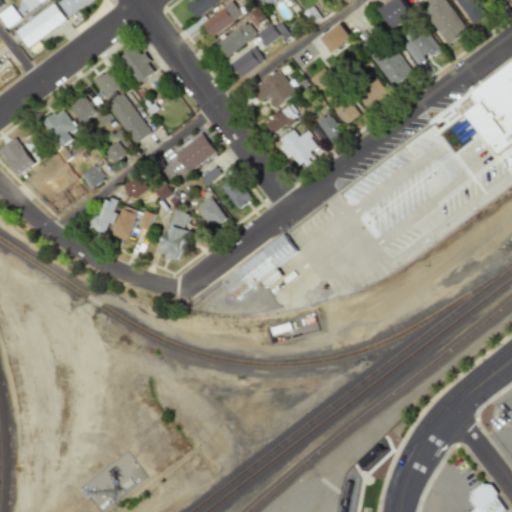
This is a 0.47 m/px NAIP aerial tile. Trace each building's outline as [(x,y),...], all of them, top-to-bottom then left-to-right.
[(191,0),(185,4),(195,19),(223,0),(191,0)] [(425,0),(444,0),(467,30),(447,45),(422,12),(430,6),(425,0)] [(453,0),(470,26),(488,14),(478,0),(453,0)] [(208,36),(242,18),(234,3),(200,21),(208,36)] [(17,32),(29,48),(66,20),(54,4),(17,32)] [(225,58),(255,37),(245,22),(215,43),(225,58)] [(319,38),(339,22),(350,37),(330,52),(319,38)] [(257,34),(265,45),(277,36),(268,26),(257,34)] [(407,39),(409,41),(402,46),(416,65),(439,50),(423,28),(407,39)] [(411,72),(389,43),(370,58),(392,87),(411,72)] [(120,57),(138,84),(156,72),(143,53),(139,55),(135,47),(120,57)] [(241,77),(263,60),(253,47),(231,64),(241,77)] [(511,60),(471,92),(479,102),(464,114),(495,155),(511,142),(511,60)] [(308,80),(345,125),(359,113),(322,68),(308,80)] [(105,98),(121,88),(109,69),(93,79),(105,98)] [(267,95),(258,102),(249,90),(258,83),(259,83),(270,74),(270,73),(272,72),(272,73),(277,69),(278,69),(277,70),(278,71),(279,71),(295,91),(290,95),(290,94),(281,101),(281,102),(274,108),(267,100),(269,98),(267,95)] [(387,90),(373,79),(360,95),(369,103),(373,99),(377,102),(387,90)] [(151,132),(121,94),(105,106),(136,144),(151,132)] [(95,114),(86,96),(70,103),(78,121),(95,114)] [(263,124),(271,118),(269,116),(278,110),(279,112),(280,111),(279,110),(286,105),(289,103),(296,112),(294,113),(295,115),(293,117),(291,118),(293,120),(286,126),(284,123),(270,133),(263,124)] [(72,140),(68,134),(75,129),(63,109),(42,121),(59,148),(72,140)] [(315,120),(321,115),(323,117),(327,114),(329,117),(330,116),(343,134),(331,143),(315,123),(316,122),(315,120)] [(278,139),(290,129),(296,137),(305,130),(310,135),(308,137),(315,146),(307,151),(310,155),(306,158),(309,162),(304,166),(301,162),(297,165),(289,155),(286,158),(277,147),(281,144),(278,139)] [(114,134),(122,147),(128,143),(120,130),(114,134)] [(174,154),(188,173),(215,152),(201,133),(174,154)] [(0,148),(0,149),(16,176),(33,165),(16,138),(0,148)] [(105,151),(113,163),(126,154),(117,142),(105,151)] [(91,189),(104,179),(94,165),(81,175),(91,189)] [(199,177),(205,186),(220,175),(214,166),(199,177)] [(147,189),(136,176),(123,187),(133,200),(147,189)] [(220,187),(237,209),(251,199),(233,176),(220,187)] [(85,192),(75,180),(47,202),(56,214),(85,192)] [(225,218),(210,197),(196,207),(211,228),(225,218)] [(104,198),(98,216),(92,214),(87,229),(104,234),(108,224),(113,225),(117,213),(113,212),(116,202),(104,198)] [(137,207),(120,204),(113,236),(129,240),(137,207)] [(147,229),(152,214),(142,211),(137,226),(147,229)] [(193,218),(174,211),(157,253),(176,261),(193,218)] [(219,281),(232,299),(260,280),(265,288),(283,275),(276,265),(297,251),(286,234),(219,281)] [(475,511),(479,509),(473,502),(474,494),(486,485),(494,486),(500,494),(500,499),(509,511),(507,511),(475,511)]
